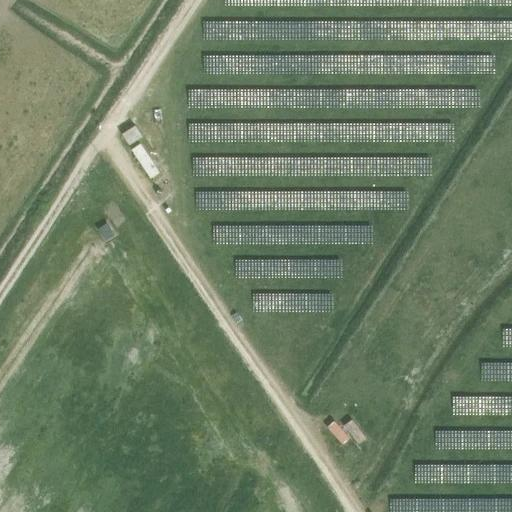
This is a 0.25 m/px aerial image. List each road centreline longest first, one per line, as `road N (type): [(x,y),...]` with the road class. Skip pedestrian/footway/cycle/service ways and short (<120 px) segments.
road 1 (track): [(358,511),(105,138),(196,0)]
road 2 (track): [(105,138),(0,298)]
